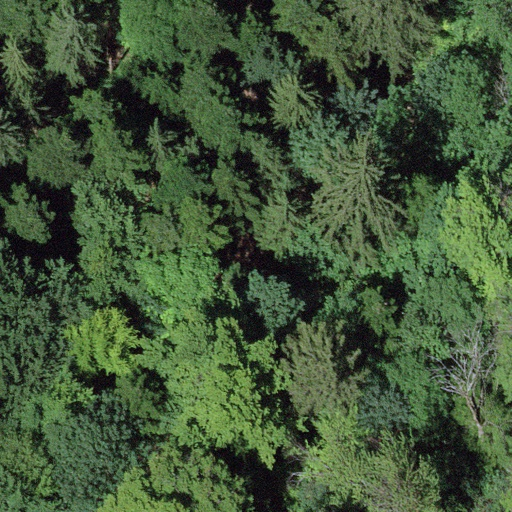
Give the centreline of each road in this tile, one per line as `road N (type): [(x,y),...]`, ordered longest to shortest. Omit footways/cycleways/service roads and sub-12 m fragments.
road 1 (track): [(163,511),(235,408),(443,46),(481,0)]
road 2 (track): [(345,0),(194,55),(125,96),(0,137)]
